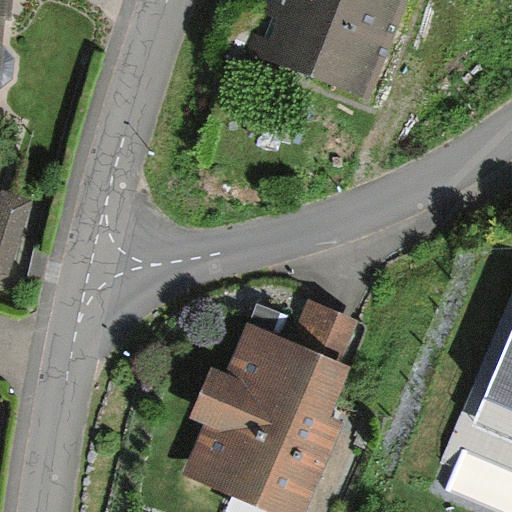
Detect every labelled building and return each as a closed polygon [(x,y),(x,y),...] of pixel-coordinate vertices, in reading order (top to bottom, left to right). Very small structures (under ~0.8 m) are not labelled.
[(10,0),(0,0),(0,86),(13,77),(15,56),(2,44),(5,16),(9,17),(10,0)] [(266,0),(248,50),(371,97),(409,0),(266,0)] [(0,290),(2,291),(30,202),(0,192),(0,290)] [(309,300),(292,342),(341,362),(358,321),(309,300)] [(187,418),(206,426),(185,475),(272,511),(306,511),(345,420),(330,414),(350,366),(341,362),(292,342),(274,335),(284,312),(256,301),(226,370),(210,363),(187,418)] [(511,342),(476,425),(511,440),(511,342)]
